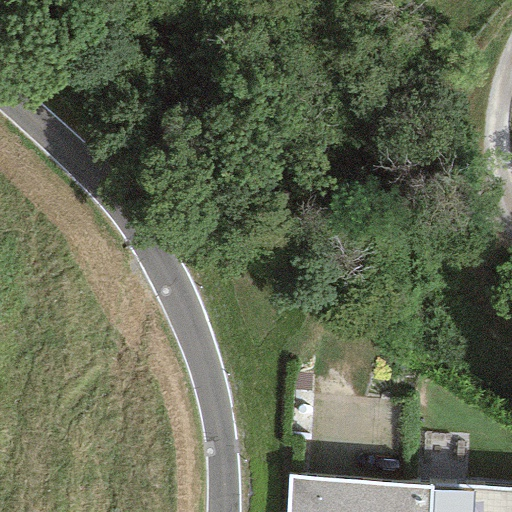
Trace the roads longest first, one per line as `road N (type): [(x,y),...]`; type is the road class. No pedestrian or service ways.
road 1 (tertiary): [(220,511),(210,392),(163,274),(91,176),(0,91)]
road 2 (track): [(511,206),(497,149),(511,59)]
